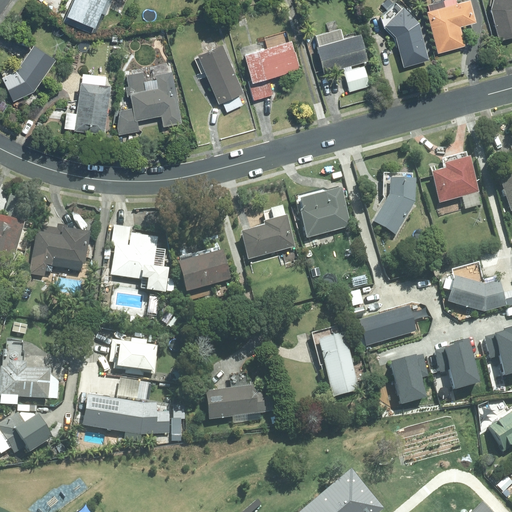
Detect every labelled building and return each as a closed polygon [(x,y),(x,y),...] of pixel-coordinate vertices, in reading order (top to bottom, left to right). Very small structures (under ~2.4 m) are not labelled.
[(73,0),(64,21),(92,33),(101,13),(105,15),(112,0),(73,0)] [(425,0),(428,11),(427,11),(438,52),(465,45),(460,26),(476,22),(469,0),(468,0),(457,3),(456,0),(425,0)] [(511,0),(493,0),(491,9),(499,40),(511,36),(511,0)] [(404,66),(429,60),(420,22),(405,6),(385,25),(397,37),(404,66)] [(323,73),(368,61),(360,34),(344,39),(340,28),(315,35),(318,46),(316,47),(323,73)] [(253,100),(272,95),(268,79),(299,70),(291,41),(245,54),(252,80),(248,81),(253,100)] [(13,100),(34,91),(57,58),(36,43),(17,69),(2,76),(13,100)] [(220,104),(245,93),(223,45),(199,56),(220,104)] [(364,66),(343,72),(348,91),(369,86),(364,66)] [(163,126),(181,123),(172,71),(155,74),(158,87),(146,89),(143,71),(126,74),(128,86),(126,87),(127,97),(131,96),(133,107),(120,110),(117,126),(119,135),(140,131),(138,120),(161,116),(163,126)] [(105,134),(112,85),(82,81),(74,130),(105,134)] [(440,202),(480,191),(470,155),(444,162),(445,166),(432,170),(440,202)] [(506,210),(511,208),(511,161),(491,169),(506,210)] [(396,235),(416,201),(417,178),(391,177),(391,193),(374,221),(396,235)] [(301,208),(308,237),(352,225),(342,186),(301,197),(303,207),(301,208)] [(0,274),(9,277),(33,200),(11,194),(5,214),(0,212),(0,274)] [(248,259),(295,245),(286,213),(285,214),(283,205),(261,211),(264,220),(262,220),(263,223),(240,230),(248,259)] [(47,264),(82,269),(83,264),(85,264),(91,230),(69,227),(69,224),(57,222),(56,227),(36,224),(33,244),(35,245),(30,273),(45,276),(47,264)] [(129,246),(128,246),(130,228),(114,225),(111,246),(115,246),(110,276),(141,280),(140,289),(165,293),(169,270),(153,268),(158,237),(131,233),(129,246)] [(187,290),(231,278),(222,248),(179,260),(187,290)] [(453,275),(446,299),(483,309),(511,301),(511,292),(501,295),(496,279),(483,283),(453,275)] [(359,318),(366,344),(415,330),(407,305),(359,318)] [(504,374),(511,371),(511,326),(482,335),(489,359),(498,356),(504,374)] [(333,397),(360,390),(346,332),(319,339),(333,397)] [(156,373),(160,344),(113,338),(110,361),(116,362),(115,367),(126,369),(126,373),(144,375),(145,371),(156,373)] [(452,387),(475,380),(463,338),(429,348),(436,371),(446,368),(452,387)] [(388,361),(401,403),(425,396),(419,377),(428,374),(421,351),(388,361)] [(28,366),(28,359),(9,358),(9,365),(0,365),(0,375),(0,394),(46,397),(46,398),(58,398),(59,379),(51,379),(51,367),(28,366)] [(152,388),(161,389),(162,381),(153,380),(152,388)] [(209,418),(275,411),(274,397),(263,398),(262,392),(256,393),(255,385),(206,389),(209,418)] [(145,402),(88,393),(83,425),(141,434),(170,432),(169,411),(158,411),(157,402),(145,402)] [(341,399),(341,416),(364,417),(364,400),(341,399)] [(511,408),(485,426),(497,443),(495,444),(501,452),(508,447),(507,445),(511,442),(511,408)] [(24,422),(19,412),(0,423),(0,430),(2,433),(0,434),(0,452),(1,454),(11,448),(14,453),(26,446),(29,451),(52,437),(38,413),(24,422)] [(183,435),(183,420),(173,420),(173,435),(183,435)] [(373,511),(381,506),(345,467),(295,511),(373,511)] [(505,475),(507,473),(503,470),(494,479),(491,476),(488,479),(494,485),(497,483),(505,475)] [(505,475),(497,483),(503,489),(510,481),(505,475)]
